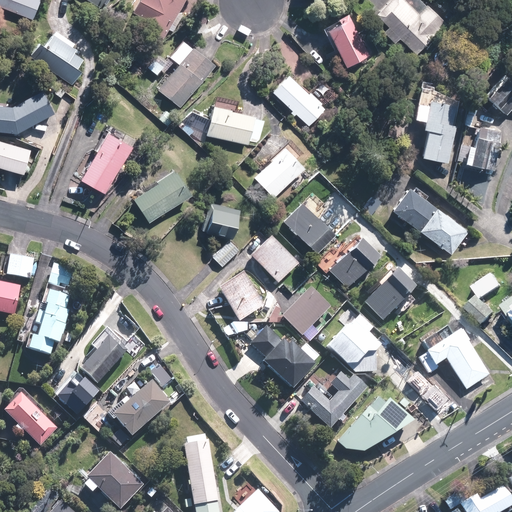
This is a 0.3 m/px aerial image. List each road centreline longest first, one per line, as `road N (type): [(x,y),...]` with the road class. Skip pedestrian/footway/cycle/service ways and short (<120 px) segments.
road 1 (residential): [(0,213),(87,239),(141,278),(212,376),(335,511)]
road 2 (tertiary): [(356,511),(511,411)]
